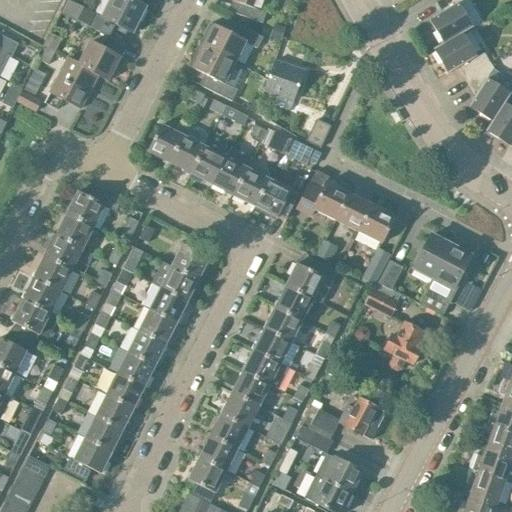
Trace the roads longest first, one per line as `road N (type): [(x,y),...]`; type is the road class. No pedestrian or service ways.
road 1 (residential): [(123,511),(249,248),(104,168)]
road 2 (unclassified): [(389,511),(511,278)]
road 3 (residential): [(389,50),(364,71),(329,161),(443,220)]
road 4 (tertiary): [(511,202),(452,156),(389,50)]
road 5 (residential): [(104,168),(190,0)]
road 6 (residential): [(0,256),(46,163),(75,158),(104,168)]
